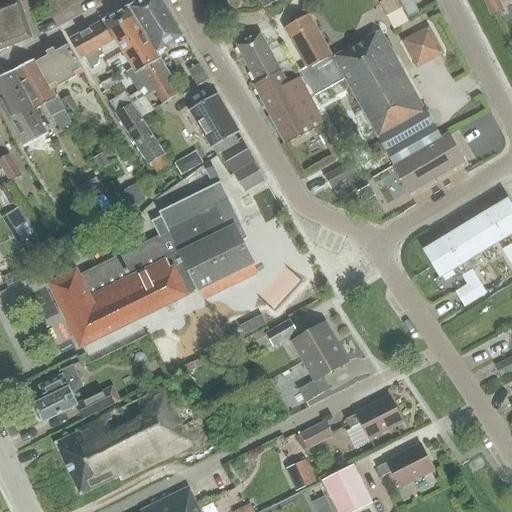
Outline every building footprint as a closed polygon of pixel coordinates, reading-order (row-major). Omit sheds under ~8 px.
[(156,51),(182,36),(159,0),(139,0),(128,7),(156,51)] [(258,0),(263,8),(278,0),(258,0)] [(397,0),(386,0),(401,26),(409,22),(397,0)] [(412,0),(398,0),(407,15),(417,10),(412,0)] [(483,0),(490,15),(503,10),(498,0),(483,0)] [(0,48),(30,37),(18,1),(0,5),(0,48)] [(128,7),(103,21),(125,57),(133,69),(126,73),(143,98),(154,91),(162,103),(176,95),(167,80),(171,78),(164,67),(165,66),(160,59),(156,52),(128,7)] [(295,48),(318,34),(308,16),(284,29),(295,48)] [(101,21),(69,39),(69,40),(79,59),(82,57),(85,63),(89,70),(98,64),(100,56),(103,54),(99,48),(112,41),(101,22),(101,21)] [(419,70),(447,54),(431,26),(403,41),(419,70)] [(393,165),(440,138),(379,31),(333,57),(393,165)] [(284,144),(322,122),(297,78),(285,84),(268,55),(271,53),(260,33),(236,45),(256,83),(253,85),(284,144)] [(315,72),(334,61),(318,34),(295,48),(306,67),(300,71),(306,82),(318,76),(315,72)] [(84,72),(66,42),(34,59),(51,91),(84,72)] [(56,100),(51,91),(34,59),(12,71),(33,111),(48,103),(49,112),(51,116),(64,109),(58,99),(56,100)] [(46,135),(33,111),(12,71),(0,77),(0,105),(23,147),(46,135)] [(140,120),(142,119),(125,94),(110,103),(117,113),(115,114),(147,164),(150,162),(160,177),(172,169),(140,120)] [(232,173),(254,160),(241,139),(238,142),(234,135),(238,132),(216,94),(189,110),(211,148),(216,145),(220,152),(232,173)] [(319,134),(334,160),(342,155),(328,129),(319,134)] [(408,193),(464,161),(448,134),(440,138),(393,165),(392,166),(408,193)] [(92,159),(99,171),(109,165),(103,153),(92,159)] [(21,176),(9,154),(0,158),(0,167),(9,182),(21,176)] [(181,175),(190,169),(183,159),(175,164),(181,175)] [(244,193),(265,181),(254,162),(233,174),(244,193)] [(323,177),(331,190),(357,175),(350,162),(323,177)] [(210,168),(203,171),(208,182),(215,179),(210,168)] [(96,178),(79,187),(86,199),(103,190),(96,178)] [(145,199),(136,183),(119,192),(128,208),(145,199)] [(368,186),(357,193),(363,203),(374,197),(368,186)] [(486,213),(501,239),(511,232),(511,209),(507,201),(486,213)] [(203,300),(257,273),(252,263),(253,263),(235,226),(229,229),(217,203),(167,228),(169,232),(80,276),(77,271),(48,285),(80,349),(187,296),(186,293),(197,288),(198,290),(199,290),(203,300)] [(142,214),(137,205),(121,213),(127,223),(142,214)] [(123,224),(128,238),(167,223),(162,210),(123,224)] [(481,251),(501,239),(486,213),(466,226),(481,251)] [(9,233),(17,246),(29,238),(21,226),(9,233)] [(471,257),(481,251),(466,226),(446,238),(467,273),(461,277),(467,287),(478,281),(471,270),(476,267),(471,257)] [(69,236),(48,248),(56,261),(77,249),(69,236)] [(461,277),(467,273),(446,238),(425,251),(440,276),(452,269),(458,279),(461,277)] [(511,243),(501,250),(509,262),(511,260),(511,243)] [(17,270),(2,278),(7,287),(22,279),(17,270)] [(467,287),(456,294),(464,307),(485,294),(478,281),(467,287)] [(253,319),(240,325),(245,335),(266,325),(261,315),(257,317),(253,319)] [(272,347),(297,333),(290,320),(265,334),(272,347)] [(302,362),(336,342),(325,322),(291,342),(302,362)] [(322,377),(348,362),(336,342),(302,362),(313,381),(297,390),(305,403),(329,389),(322,377)] [(77,358),(82,368),(90,364),(85,354),(77,358)] [(511,371),(511,356),(494,365),(500,377),(511,371)] [(40,402),(36,404),(38,407),(37,410),(41,417),(43,418),(44,421),(76,406),(76,405),(70,392),(83,386),(73,366),(59,372),(61,376),(39,387),(43,394),(37,397),(40,402)] [(170,403),(162,387),(77,430),(78,432),(55,443),(68,470),(78,466),(80,469),(84,467),(82,464),(103,453),(109,464),(148,445),(141,431),(150,427),(144,416),(170,403)] [(93,398),(76,405),(76,406),(83,420),(97,412),(97,413),(119,402),(113,388),(92,397),(93,398)] [(404,428),(405,428),(389,397),(355,414),(356,414),(345,420),(350,429),(360,424),(368,439),(401,423),(404,428)] [(78,466),(68,470),(80,495),(118,477),(120,481),(191,445),(170,403),(144,416),(150,427),(141,431),(148,445),(109,464),(103,453),(82,464),(84,467),(80,469),(78,466)] [(333,436),(325,420),(299,433),(307,449),(333,436)] [(435,477),(436,476),(420,445),(386,462),(376,467),(381,477),(391,472),(399,487),(432,471),(435,477)] [(298,492),(319,481),(309,460),(288,470),(298,492)] [(337,511),(355,511),(370,505),(351,467),(322,482),(337,511)] [(199,511),(188,487),(140,510),(141,511),(199,511)]
